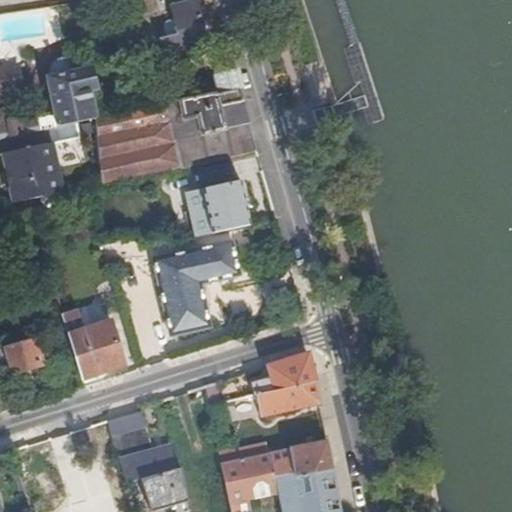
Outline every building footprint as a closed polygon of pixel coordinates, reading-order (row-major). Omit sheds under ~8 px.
[(173,5),(172,0),(121,0),(123,13),(173,5)] [(184,55),(204,50),(200,37),(206,35),(198,1),(174,7),(176,21),(170,22),(174,35),(179,34),(184,55)] [(10,121),(0,122),(0,139),(58,126),(95,119),(90,91),(97,90),(92,67),(78,70),(76,64),(73,60),(70,58),(63,57),(57,57),(53,60),(50,63),(48,69),(48,76),(48,77),(57,121),(39,125),(37,116),(10,121)] [(14,65),(0,67),(0,122),(10,121),(6,92),(18,90),(14,65)] [(239,88),(235,71),(218,76),(223,92),(239,88)] [(239,88),(223,92),(102,118),(95,119),(99,146),(102,184),(179,168),(257,150),(239,88)] [(95,119),(102,118),(97,90),(90,91),(95,119)] [(99,146),(95,119),(58,126),(64,153),(99,146)] [(86,202),(102,184),(99,146),(64,153),(73,191),(86,202)] [(229,163),(197,169),(201,186),(233,179),(229,163)] [(212,234),(251,225),(241,181),(202,189),(212,234)] [(36,228),(31,212),(0,218),(0,241),(38,234),(36,228)] [(233,241),(153,259),(170,336),(210,327),(200,284),(241,275),(233,241)] [(84,330),(92,327),(86,307),(78,309),(84,330)] [(63,314),(82,378),(125,363),(113,321),(92,327),(84,330),(78,309),(63,314)] [(5,348),(13,375),(45,365),(37,338),(5,348)] [(0,342),(0,378),(13,375),(5,348),(3,341),(0,342)] [(307,354),(267,366),(270,378),(251,383),(253,395),(255,395),(313,381),(307,354)] [(0,412),(9,409),(0,379),(0,412)] [(261,416),(318,403),(313,381),(255,395),(261,416)] [(213,383),(203,386),(208,406),(219,404),(213,383)] [(106,421),(125,483),(140,478),(173,469),(167,447),(152,451),(139,411),(106,421)] [(252,511),(250,500),(278,494),(282,511),(340,511),(326,441),(239,459),(237,451),(218,454),(230,511),(252,511)] [(173,469),(140,478),(150,511),(154,511),(188,502),(180,468),(173,469)]
